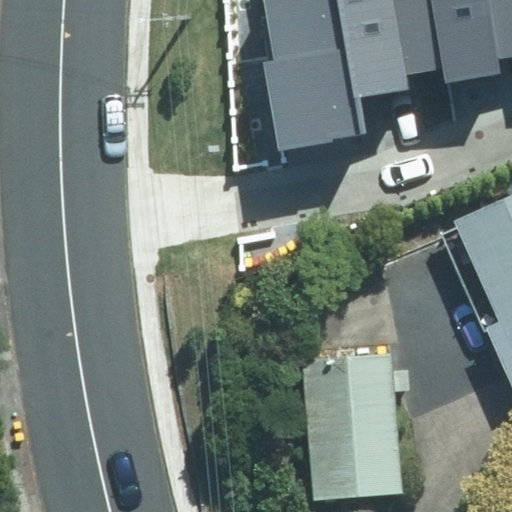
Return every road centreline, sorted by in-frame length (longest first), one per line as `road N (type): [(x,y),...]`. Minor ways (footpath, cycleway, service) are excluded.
road 1 (secondary): [(64,0),(66,264),(111,511)]
road 2 (unknown): [(66,264),(511,114)]
